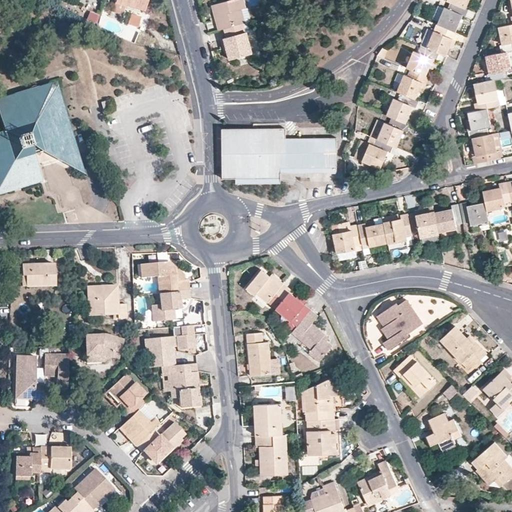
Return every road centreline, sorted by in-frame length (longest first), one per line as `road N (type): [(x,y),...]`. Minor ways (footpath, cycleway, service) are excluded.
road 1 (residential): [(335,294),(430,502)]
road 2 (residential): [(160,497),(86,421),(0,421)]
road 3 (residential): [(228,435),(213,256)]
road 4 (residential): [(168,234),(0,242)]
road 5 (residential): [(335,294),(415,277),(482,292)]
road 6 (residential): [(209,114),(289,110),(326,96),(330,88),(319,73)]
road 7 (residential): [(285,220),(418,185)]
road 8 (residential): [(440,125),(492,0)]
